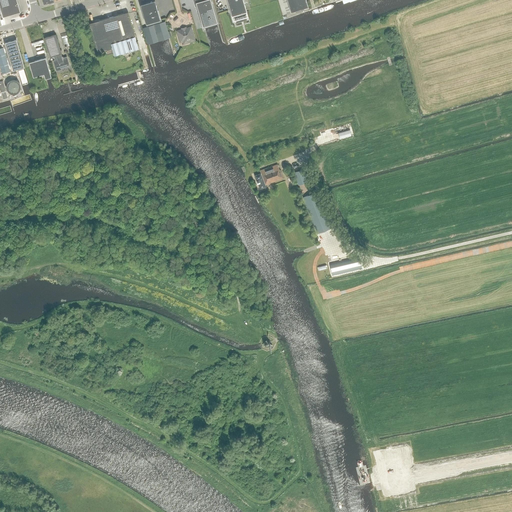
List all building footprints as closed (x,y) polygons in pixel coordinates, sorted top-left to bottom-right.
[(0,0),(0,6),(3,17),(4,16),(8,15),(9,15),(21,12),(20,11),(17,0),(0,0)] [(146,24),(160,20),(155,0),(140,5),(146,24)] [(218,24),(211,0),(195,0),(196,2),(194,2),(195,7),(197,6),(203,28),(205,27),(211,26),(217,24),(218,24)] [(247,11),(243,0),(227,0),(230,9),(231,9),(233,17),(236,19),(245,16),(246,14),(246,12),(247,11)] [(306,0),(294,0),(288,2),(291,12),(308,7),(306,0)] [(89,23),(98,53),(117,47),(118,52),(138,46),(128,12),(89,23)] [(154,25),(159,41),(164,40),(169,38),(170,38),(165,21),(154,25)] [(143,28),(148,44),(149,44),(154,43),(159,41),(154,25),(143,28)] [(182,38),(184,43),(195,40),(191,27),(177,31),(178,35),(178,36),(179,38),(180,39),(182,38)] [(50,57),(53,56),(55,61),(54,61),(57,70),(61,69),(61,68),(69,66),(67,57),(62,59),(60,54),(61,53),(56,34),(44,38),(50,57)] [(5,43),(13,70),(17,69),(20,68),(24,67),(16,40),(5,43)] [(3,48),(0,48),(0,67),(2,74),(10,72),(3,48)] [(45,79),(46,79),(48,78),(51,77),(46,58),(29,63),(33,77),(44,74),(45,79)] [(8,82),(6,83),(7,85),(9,92),(11,93),(19,91),(20,90),(18,81),(18,80),(16,80),(8,82)] [(255,175),(260,189),(266,187),(265,185),(284,178),(281,170),(280,170),(278,164),(260,171),(261,173),(255,175)] [(307,181),(303,169),(294,172),(298,184),(307,181)] [(315,193),(303,197),(317,234),(331,229),(320,201),(318,201),(315,193)]
